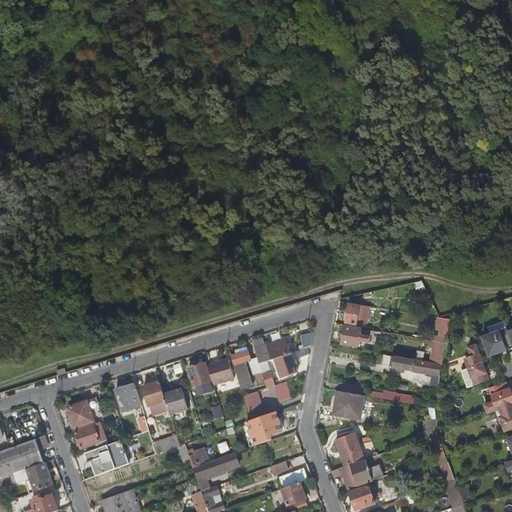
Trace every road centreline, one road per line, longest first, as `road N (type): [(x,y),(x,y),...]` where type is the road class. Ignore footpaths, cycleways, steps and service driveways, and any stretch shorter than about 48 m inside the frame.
road 1 (track): [(511,288),(385,276),(0,383)]
road 2 (residential): [(326,302),(38,398)]
road 3 (residential): [(326,302),(303,429),(333,511)]
road 4 (residential): [(79,511),(38,398)]
